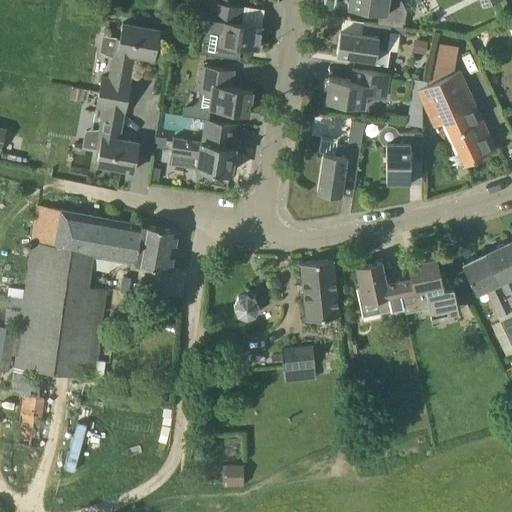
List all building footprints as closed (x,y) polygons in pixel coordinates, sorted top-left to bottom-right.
[(379,12),(378,23),(378,24),(402,27),(405,11),(400,2),(399,1),(398,0),(347,0),(348,2),(347,7),(379,12)] [(258,49),(262,25),(241,22),(243,6),(213,1),(209,29),(202,40),(200,53),(239,59),(241,47),(258,49)] [(378,24),(378,23),(364,21),(362,33),(340,30),(336,54),(375,60),(374,63),(386,65),(389,49),(387,49),(390,32),(405,34),(406,28),(402,27),(378,24)] [(102,76),(99,92),(127,97),(130,82),(129,81),(134,55),(154,59),(159,29),(122,23),(120,39),(116,38),(109,78),(102,76)] [(459,70),(454,73),(459,47),(437,43),(429,84),(425,86),(418,89),(423,101),(434,125),(445,121),(464,164),(496,149),(459,70)] [(209,119),(211,108),(248,113),(252,89),(231,86),(233,70),(204,65),(200,93),(198,101),(193,105),(184,106),(182,114),(209,119)] [(324,92),(326,96),(325,100),(364,106),(366,94),(386,97),(390,74),(352,68),(351,80),(329,77),(328,82),(325,84),(324,88),(324,92)] [(413,76),(409,99),(422,101),(423,101),(418,89),(425,86),(426,81),(426,78),(413,76)] [(125,112),(127,97),(99,92),(96,107),(104,108),(97,148),(100,148),(97,164),(133,171),(139,142),(119,138),(123,112),(125,112)] [(209,119),(182,114),(182,115),(205,119),(201,141),(173,137),(171,151),(199,155),(197,168),(230,173),(234,147),(232,146),(236,124),(209,119)] [(364,122),(351,120),(347,145),(336,144),(335,154),(323,152),(317,191),(340,194),(344,173),(356,175),(364,122)] [(386,181),(391,181),(394,183),(398,184),(402,183),(405,181),(410,181),(410,159),(422,159),(422,131),(398,132),(398,142),(386,142),(386,181)] [(322,134),(320,149),(335,151),(337,136),(322,134)] [(102,318),(105,293),(106,289),(84,286),(89,254),(171,269),(178,230),(37,205),(14,366),(10,393),(24,395),(16,443),(37,447),(45,396),(37,395),(40,375),(23,372),(24,368),(93,377),(102,318)] [(511,249),(508,241),(485,252),(511,308),(511,307),(511,249)] [(511,308),(485,252),(462,263),(476,293),(486,289),(493,304),(482,309),(487,320),(497,315),(500,322),(493,325),(507,355),(506,356),(511,367),(511,308)] [(443,284),(446,284),(443,271),(440,272),(437,257),(407,263),(411,278),(398,280),(403,306),(404,312),(428,307),(430,312),(448,309),(443,284)] [(306,319),(339,315),(333,259),(300,262),(306,319)] [(403,306),(398,280),(386,283),(381,260),(356,266),(360,287),(356,288),(359,299),(363,298),(363,302),(377,299),(379,311),(403,306)] [(246,318),(255,315),(259,306),(255,297),(247,293),(238,297),(234,305),(237,314),(246,318)] [(0,326),(0,369),(9,370),(14,334),(5,333),(5,327),(0,326)] [(283,368),(315,365),(312,345),(281,348),(283,368)] [(72,467),(86,425),(79,422),(65,464),(72,467)] [(223,465),(223,485),(243,485),(243,465),(223,465)]
